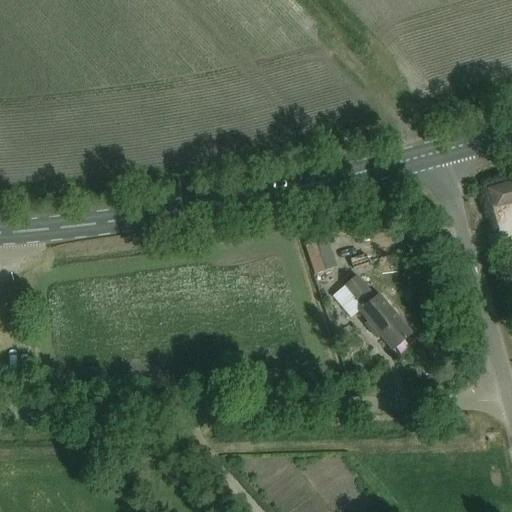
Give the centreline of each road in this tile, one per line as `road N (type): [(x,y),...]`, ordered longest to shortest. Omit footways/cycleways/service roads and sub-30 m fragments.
road 1 (unclassified): [(508,401),(0,414)]
road 2 (primary): [(0,231),(167,213),(434,152)]
road 3 (tertiary): [(508,401),(434,152)]
